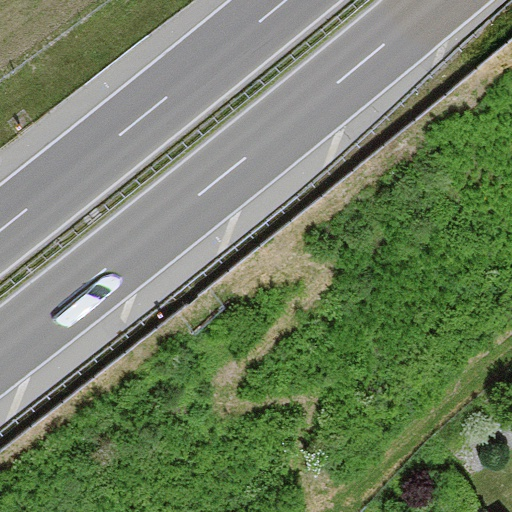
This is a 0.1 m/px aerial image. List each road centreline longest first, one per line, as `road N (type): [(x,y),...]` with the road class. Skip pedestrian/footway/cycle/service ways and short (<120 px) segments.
road 1 (motorway): [(0,350),(436,0)]
road 2 (motorway): [(285,0),(0,229)]
